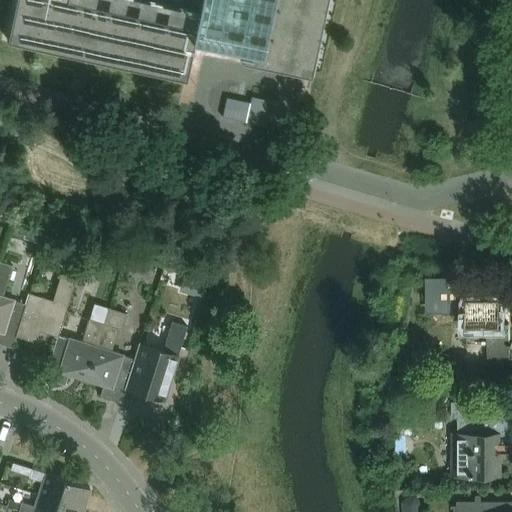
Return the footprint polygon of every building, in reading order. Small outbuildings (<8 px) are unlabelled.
[(161,0),(14,0),(7,32),(6,38),(185,77),(190,53),(193,38),(190,38),(197,8),(161,0)] [(240,57),(309,72),(324,0),(198,0),(197,8),(190,38),(193,38),(242,49),(240,57)] [(256,95),(249,120),(269,125),(275,100),(256,95)] [(15,336),(24,303),(1,296),(11,264),(0,260),(0,343),(11,347),(15,336)] [(57,335),(74,280),(59,275),(51,299),(27,292),(24,303),(15,336),(35,342),(39,331),(56,336),(57,335)] [(472,313),(472,344),(472,358),(487,358),(487,359),(509,359),(509,316),(500,316),(500,284),(451,284),(451,277),(425,277),(425,300),(432,300),(432,313),(472,313)] [(125,387),(133,359),(110,351),(117,328),(120,329),(125,313),(107,307),(102,322),(85,379),(102,384),(99,396),(120,402),(125,387)] [(85,379),(102,322),(87,318),(80,342),(57,335),(56,336),(43,378),(64,385),(68,373),(85,379)] [(163,399),(186,325),(171,321),(161,351),(137,343),(133,359),(125,387),(163,399)] [(511,453),(511,417),(504,417),(504,401),(454,402),(454,418),(460,418),(460,475),(502,475),(501,452),(511,453)] [(82,507),(88,486),(30,468),(28,477),(41,481),(37,493),(82,507)] [(22,511),(80,511),(82,507),(37,493),(33,505),(20,501),(17,511),(22,511)] [(511,511),(511,500),(456,499),(456,511),(511,511)]
